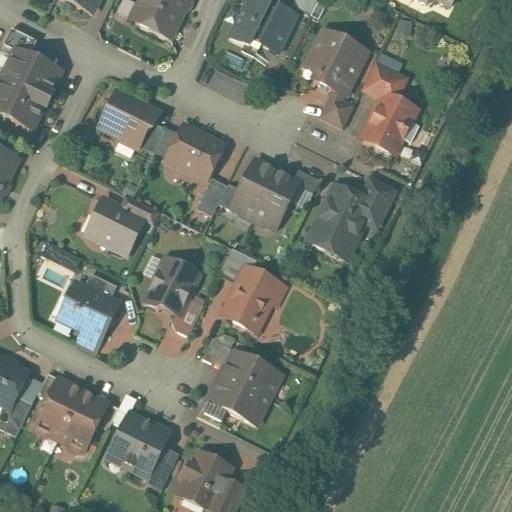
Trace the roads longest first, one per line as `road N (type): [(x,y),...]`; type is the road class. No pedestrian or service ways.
road 1 (residential): [(100,52),(15,219),(29,340),(271,466)]
road 2 (track): [(267,511),(509,0)]
road 3 (residential): [(175,93),(294,138),(405,194)]
